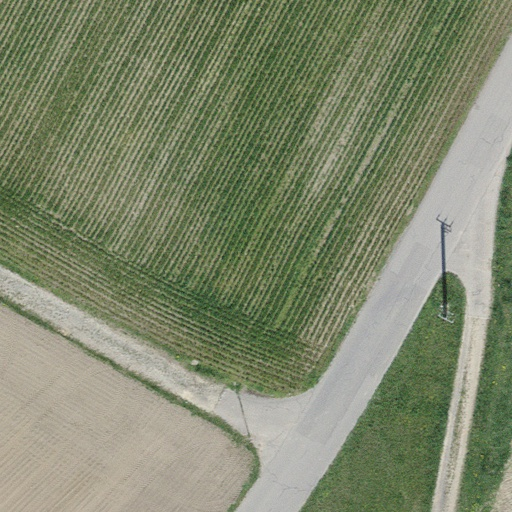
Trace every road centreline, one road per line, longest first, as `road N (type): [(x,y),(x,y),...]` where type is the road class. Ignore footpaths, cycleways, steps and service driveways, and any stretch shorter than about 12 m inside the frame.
road 1 (tertiary): [(263,511),(306,459),(511,88)]
road 2 (track): [(0,283),(306,459)]
road 3 (track): [(470,163),(440,511)]
